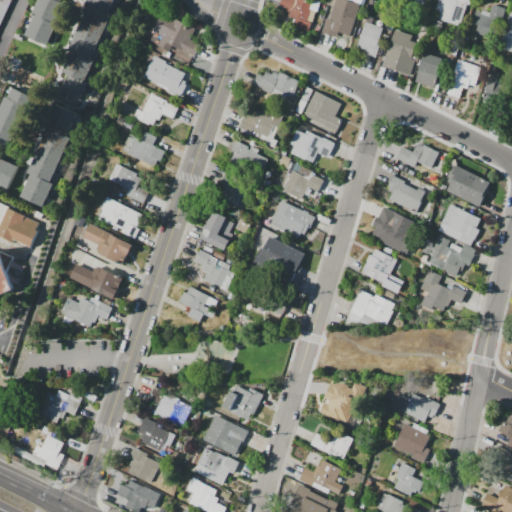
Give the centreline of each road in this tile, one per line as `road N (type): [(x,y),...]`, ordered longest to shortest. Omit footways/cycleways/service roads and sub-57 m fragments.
road 1 (residential): [(77,511),(246,0)]
road 2 (residential): [(257,511),(383,94)]
road 3 (residential): [(511,164),(194,0)]
road 4 (residential): [(449,511),(511,219)]
